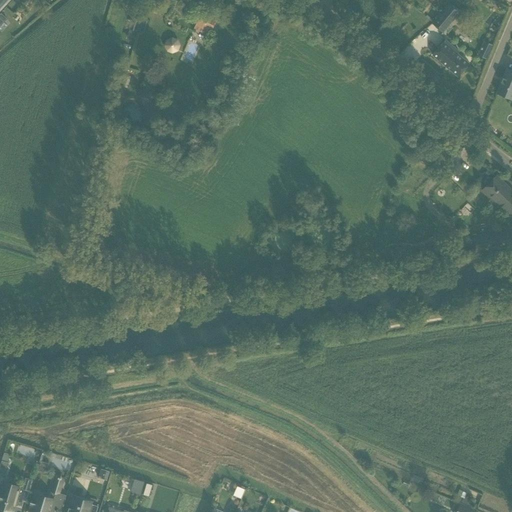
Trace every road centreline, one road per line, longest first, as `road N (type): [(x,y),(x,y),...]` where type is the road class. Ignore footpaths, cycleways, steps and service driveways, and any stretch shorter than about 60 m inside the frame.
road 1 (track): [(210,303),(66,260),(0,231)]
road 2 (unclassified): [(465,129),(319,9)]
